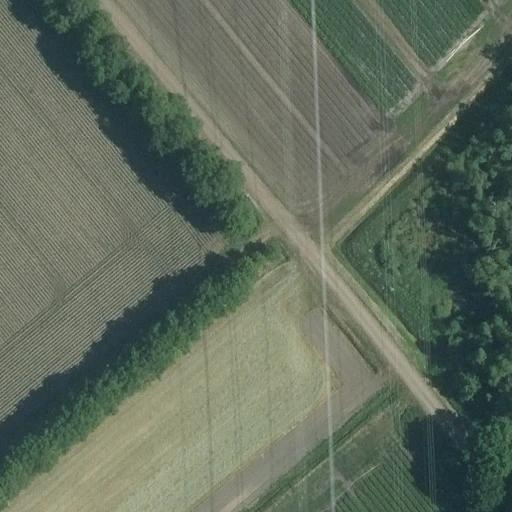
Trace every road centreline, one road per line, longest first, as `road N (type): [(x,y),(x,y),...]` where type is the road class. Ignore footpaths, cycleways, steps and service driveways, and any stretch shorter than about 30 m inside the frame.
road 1 (track): [(511,504),(103,0)]
road 2 (track): [(285,222),(0,461)]
